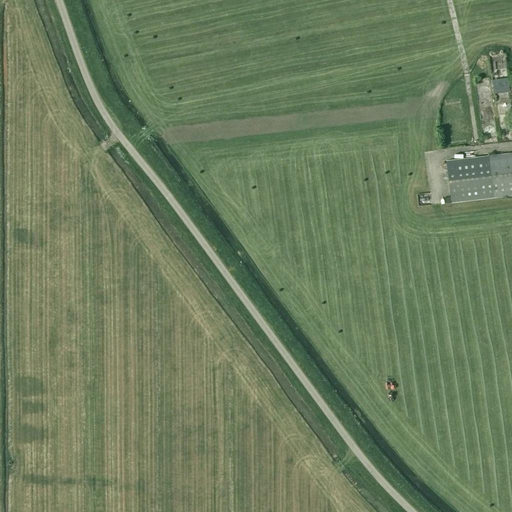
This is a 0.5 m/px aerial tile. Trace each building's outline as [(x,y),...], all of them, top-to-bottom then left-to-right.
[(484,78),(474,82),(478,93),(488,89),(484,78)] [(500,79),(501,93),(510,92),(508,78),(500,79)] [(489,108),(478,110),(480,120),(491,118),(489,108)] [(481,128),(483,139),(494,137),(492,126),(481,128)] [(511,153),(488,156),(446,161),(451,203),(511,195),(511,153)]
